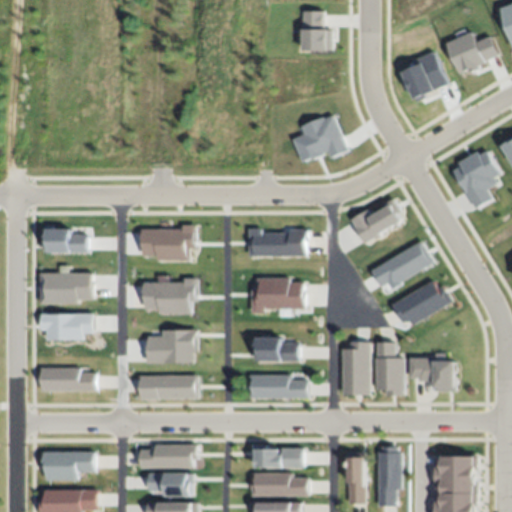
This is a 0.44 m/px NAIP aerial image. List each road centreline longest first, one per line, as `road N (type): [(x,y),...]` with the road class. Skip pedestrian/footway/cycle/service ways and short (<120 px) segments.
road 1 (residential): [(368,0),(370,89),(504,344),(503,511)]
road 2 (residential): [(14,420),(504,420)]
road 3 (residential): [(13,511),(17,43)]
road 4 (residential): [(0,196),(318,198),(405,161)]
road 5 (residential): [(163,196),(161,0)]
road 6 (residential): [(405,161),(511,96)]
